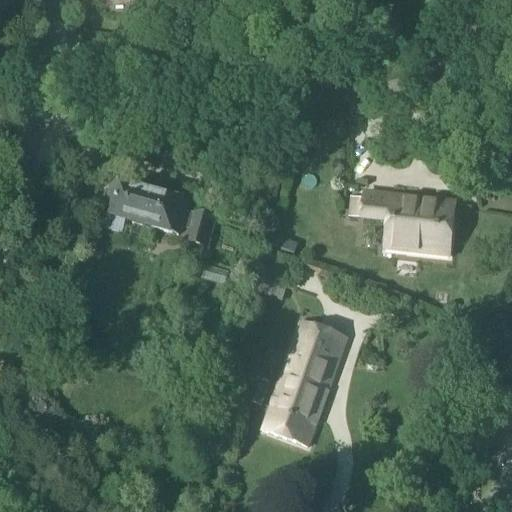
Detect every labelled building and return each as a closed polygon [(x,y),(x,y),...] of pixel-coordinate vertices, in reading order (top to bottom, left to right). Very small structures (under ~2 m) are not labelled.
[(183,230),(189,232),(185,246),(207,252),(215,222),(184,214),(187,204),(115,184),(103,229),(123,234),(125,226),(180,240),(183,230)] [(364,222),(388,225),(385,252),(449,259),(454,205),(423,202),(422,207),(391,204),(391,198),(366,196),(366,201),(350,199),(348,220),(364,221),(364,222)] [(294,289),(304,263),(263,249),(254,276),(294,289)] [(228,275),(205,268),(201,281),(224,288),(228,275)] [(260,433),(309,451),(348,341),(299,324),(260,433)] [(261,408),(269,385),(256,381),(249,404),(261,408)]
